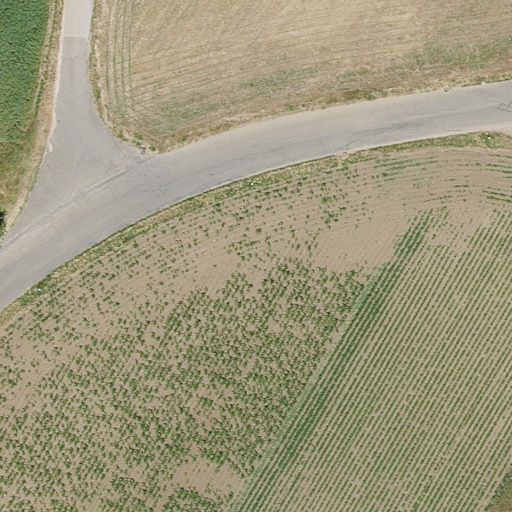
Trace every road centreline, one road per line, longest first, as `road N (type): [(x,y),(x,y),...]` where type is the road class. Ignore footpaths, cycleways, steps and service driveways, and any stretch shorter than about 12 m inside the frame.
road 1 (tertiary): [(511,103),(338,129),(200,165),(118,203),(0,281)]
road 2 (track): [(62,236),(76,0)]
